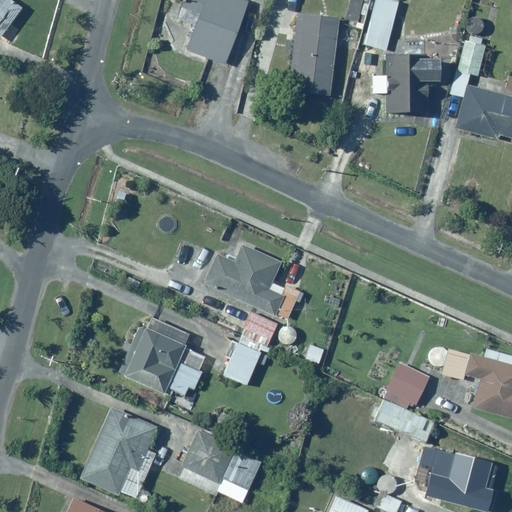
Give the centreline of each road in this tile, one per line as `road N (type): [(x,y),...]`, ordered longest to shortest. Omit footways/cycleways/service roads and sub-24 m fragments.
road 1 (residential): [(73,96),(511,289)]
road 2 (residential): [(73,96),(0,384)]
